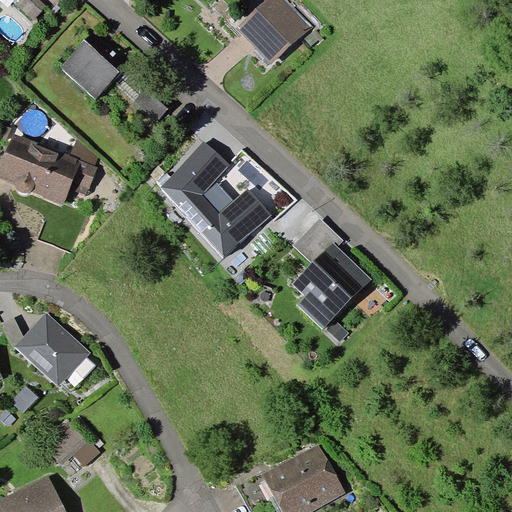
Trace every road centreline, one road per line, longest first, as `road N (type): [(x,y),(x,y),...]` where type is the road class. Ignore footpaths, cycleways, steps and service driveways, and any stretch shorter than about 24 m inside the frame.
road 1 (residential): [(103,0),(511,391)]
road 2 (residential): [(184,511),(195,503),(183,462),(104,329),(54,290),(0,282)]
